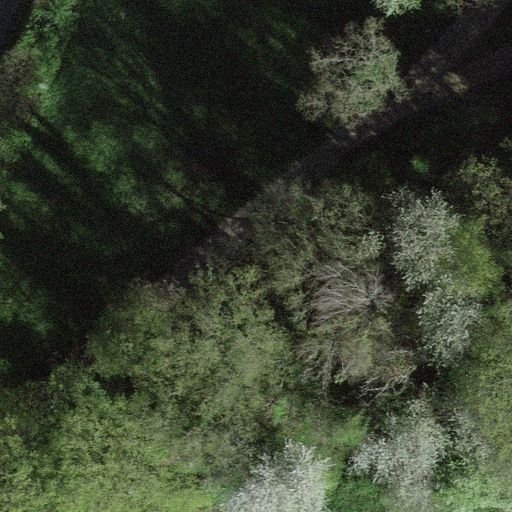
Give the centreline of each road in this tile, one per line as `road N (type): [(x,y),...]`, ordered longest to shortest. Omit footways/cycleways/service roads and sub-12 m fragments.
road 1 (track): [(366,127),(41,401),(0,446)]
road 2 (track): [(489,0),(366,127)]
road 3 (track): [(366,127),(511,51)]
